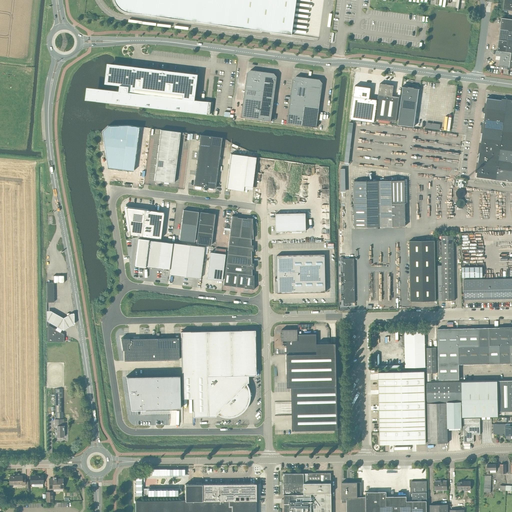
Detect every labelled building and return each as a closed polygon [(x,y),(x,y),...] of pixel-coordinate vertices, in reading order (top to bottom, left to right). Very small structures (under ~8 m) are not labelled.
[(114,0),(115,1),(115,3),(116,3),(117,5),(118,7),(118,6),(120,8),(120,9),(121,10),(122,9),(124,11),(125,12),(126,12),(128,12),(128,13),(130,13),(132,13),(179,20),(179,19),(192,21),(192,22),(227,26),(240,28),(239,28),(262,31),(263,31),(266,31),(275,32),(275,33),(286,34),(292,35),(292,34),(292,31),(293,26),(294,20),(294,15),(295,11),(296,5),(296,0),(114,0)] [(511,0),(503,0),(503,10),(511,10),(511,0)] [(496,50),(495,55),(500,56),(499,66),(498,66),(508,67),(511,67),(511,19),(501,18),(500,29),(498,44),(498,47),(497,51),(496,50)] [(88,87),(86,99),(140,106),(211,115),(213,102),(195,100),(198,74),(171,71),(141,67),(114,64),(108,63),(105,84),(112,84),(120,85),(119,91),(110,90),(88,87)] [(247,74),(245,88),(244,98),(259,100),(260,91),(262,72),(252,70),(247,74)] [(262,72),(260,91),(259,100),(273,102),(277,78),(273,73),(262,72)] [(292,80),(290,95),(305,97),(307,88),(308,78),(298,76),(292,80)] [(307,88),(305,97),(304,106),(319,108),(322,84),(318,79),(308,78),(307,88)] [(355,86),(350,119),(374,122),(375,119),(395,122),(399,97),(392,96),(394,85),(380,83),(377,100),(369,99),(370,88),(355,86)] [(403,87),(398,125),(414,127),(419,89),(420,89),(414,88),(414,87),(408,87),(402,86),(402,87),(403,87)] [(290,95),(289,104),(304,106),(305,97),(290,95)] [(486,97),(485,107),(505,110),(507,100),(486,97)] [(244,98),(242,108),(257,110),(259,100),(244,98)] [(257,110),(256,119),(271,121),(273,102),(259,100),(257,110)] [(289,104),(288,114),(303,116),(304,106),(289,104)] [(303,116),(302,125),(316,127),(319,108),(304,106),(303,116)] [(485,107),(483,118),(504,120),(505,111),(505,110),(485,107)] [(242,108),(241,117),(256,119),(257,110),(242,108)] [(504,120),(503,130),(511,131),(511,110),(505,110),(505,111),(504,120)] [(287,123),(302,125),(303,116),(288,114),(287,123)] [(483,118),(482,128),(503,130),(504,120),(483,118)] [(108,126),(102,131),(102,132),(107,168),(133,171),(139,130),(139,127),(127,125),(108,126)] [(482,128),(481,138),(501,140),(503,130),(482,128)] [(160,132),(154,180),(174,183),(180,135),(180,132),(161,130),(160,132)] [(511,131),(503,130),(501,140),(511,141),(511,131)] [(200,138),(194,186),(215,189),(221,141),(222,138),(200,135),(200,138)] [(481,138),(478,157),(499,160),(501,140),(481,138)] [(511,141),(501,140),(499,160),(497,170),(511,172),(511,141)] [(231,154),(227,189),(244,191),(244,189),(245,186),(253,187),(257,157),(248,156),(231,154)] [(478,157),(476,167),(497,170),(499,160),(478,157)] [(475,177),(496,180),(497,170),(476,167),(475,177)] [(511,172),(497,170),(496,180),(511,182),(511,172)] [(405,180),(353,181),(354,227),(405,226),(405,180)] [(462,197),(464,197),(465,195),(465,194),(465,192),(465,191),(464,190),(462,189),(461,188),(459,188),(458,189),(457,190),(456,191),(456,193),(456,194),(457,196),(458,197),(459,197),(461,198),(462,197)] [(462,208),(464,207),(465,206),(465,204),(465,203),(465,201),(464,200),(462,199),(461,199),(459,199),(458,199),(457,200),(456,202),(456,203),(456,205),(457,206),(458,207),(459,208),(461,208),(462,208)] [(164,212),(124,207),(127,231),(130,231),(130,235),(160,239),(164,212)] [(183,210),(179,240),(194,242),(198,212),(183,210)] [(200,212),(199,224),(213,226),(215,214),(200,212)] [(276,232),(306,232),(306,214),(276,214),(276,232)] [(232,216),(229,236),(240,238),(242,218),(237,217),(237,216),(232,216)] [(253,239),(252,218),(247,218),(247,219),(242,218),(240,238),(251,239),(253,239)] [(199,224),(198,232),(212,234),(213,226),(199,224)] [(198,232),(196,244),(211,245),(212,234),(198,232)] [(441,235),(441,240),(437,240),(438,245),(454,245),(454,235),(441,235)] [(251,239),(240,238),(229,236),(228,245),(253,248),(253,245),(251,245),(251,239)] [(139,239),(135,265),(167,269),(168,269),(172,243),(170,243),(149,241),(149,240),(139,239)] [(409,241),(410,301),(436,301),(434,240),(409,241)] [(172,243),(168,275),(200,279),(204,247),(172,243)] [(253,251),(253,248),(228,245),(227,254),(251,257),(251,251),(253,251)] [(438,255),(441,255),(454,256),(454,245),(438,245),(438,255)] [(210,252),(207,279),(222,281),(225,254),(215,253),(210,252)] [(227,254),(226,263),(253,266),(253,263),(252,263),(251,257),(227,254)] [(275,282),(276,282),(276,280),(277,280),(277,293),(325,292),(324,254),(277,255),(277,278),(276,278),(276,277),(275,277),(275,282)] [(441,255),(442,265),(454,265),(454,256),(441,255)] [(344,303),(355,302),(354,258),(343,259),(344,303)] [(254,269),(253,266),(226,263),(225,272),(239,273),(252,275),(252,269),(253,269),(254,269)] [(438,265),(438,286),(454,286),(454,265),(442,265),(438,265)] [(482,267),(462,267),(462,278),(482,277),(482,267)] [(223,284),(223,285),(236,287),(238,287),(239,273),(225,272),(223,284)] [(239,273),(238,287),(244,288),(254,289),(254,284),(254,276),(254,275),(252,275),(239,273)] [(50,283),(46,283),(46,303),(50,303),(53,303),(53,284),(63,283),(63,276),(53,276),(53,283),(50,283)] [(511,278),(483,279),(484,299),(511,298),(511,278)] [(464,300),(484,299),(483,279),(463,279),(464,300)] [(439,301),(442,301),(455,300),(454,286),(438,286),(439,301)] [(50,312),(46,312),(46,322),(56,328),(55,330),(60,332),(61,331),(62,332),(73,326),(73,322),(73,315),(72,315),(70,315),(63,319),(50,312)] [(47,327),(47,342),(64,342),(64,335),(61,334),(61,333),(60,332),(55,330),(49,326),(49,327),(47,327)] [(459,379),(459,364),(458,347),(469,346),(479,346),(489,346),(489,364),(511,363),(511,327),(437,329),(438,380),(459,379)] [(288,354),(317,354),(316,344),(316,334),(298,334),(297,329),(281,329),(282,333),(281,333),(281,337),(282,337),(282,341),(286,341),(287,354),(288,354)] [(404,330),(405,368),(425,367),(424,329),(404,330)] [(181,342),(182,399),(193,398),(193,411),(193,417),(215,416),(215,415),(217,414),(219,415),(220,415),(222,416),(224,416),(226,416),(228,416),(229,416),(231,416),(233,416),(235,415),(237,414),(238,413),(240,412),(241,411),(243,410),(244,409),(245,407),(246,406),(247,404),(247,402),(248,400),(248,399),(248,397),(248,395),(248,393),(248,391),(248,389),(247,388),(246,386),(245,384),(246,384),(247,383),(248,383),(248,376),(256,376),(256,370),(255,371),(255,336),(255,330),(241,330),(241,331),(190,332),(190,331),(181,332),(181,342)] [(129,338),(121,338),(122,350),(124,350),(124,361),(179,360),(178,338),(129,339),(129,338)] [(317,354),(288,354),(288,378),(288,386),(309,386),(335,385),(334,344),(333,344),(316,344),(317,354)] [(458,347),(459,364),(469,364),(469,346),(458,347)] [(469,346),(469,364),(489,364),(489,346),(479,346),(469,346)] [(427,373),(436,373),(436,348),(427,348),(427,373)] [(424,371),(378,372),(380,444),(426,443),(424,371)] [(179,375),(126,376),(130,409),(140,409),(140,413),(170,413),(170,409),(180,409),(179,375)] [(511,380),(498,381),(499,412),(511,411),(511,380)] [(461,382),(462,417),(498,416),(498,412),(499,412),(498,381),(461,382)] [(448,443),(447,428),(460,428),(460,405),(461,405),(461,417),(462,417),(461,382),(426,382),(427,402),(441,402),(441,403),(427,403),(428,443),(448,443)] [(334,387),(292,387),(292,389),(292,429),(334,429),(335,429),(338,429),(337,387),(334,387)] [(55,419),(54,419),(54,421),(54,426),(57,426),(56,429),(55,429),(55,437),(64,437),(64,430),(64,428),(64,425),(63,425),(63,423),(63,419),(64,419),(63,389),(55,389),(55,419)] [(473,435),(480,434),(480,418),(463,419),(464,443),(474,442),(473,435)] [(505,424),(493,424),(493,434),(499,434),(505,434),(505,426),(505,424)] [(490,474),(490,473),(496,472),(496,470),(496,464),(487,464),(487,474),(490,474)] [(284,511),(331,511),(331,493),(331,473),(308,473),(308,483),(304,483),(304,473),(283,473),(284,483),(283,483),(284,494),(284,499),(282,499),(282,503),(284,503),(284,511)] [(30,484),(43,484),(43,475),(30,476),(30,484)] [(22,485),(25,485),(25,478),(22,478),(22,476),(9,476),(9,485),(22,484),(22,485)] [(53,489),(63,489),(63,479),(49,479),(49,490),(53,490),(53,489)] [(435,490),(447,490),(446,481),(434,481),(435,490)] [(346,511),(426,511),(426,501),(406,501),(406,496),(388,496),(388,492),(386,492),(366,492),(366,497),(362,497),(361,482),(351,483),(342,483),(342,502),(347,502),(346,511)] [(427,500),(427,482),(411,482),(411,493),(413,493),(413,500),(427,500)] [(466,482),(457,482),(458,490),(470,490),(470,482),(466,482)] [(185,484),(185,500),(256,500),(256,484),(185,484)] [(135,501),(135,511),(255,511),(256,500),(185,500),(183,500),(183,501),(135,501)]
